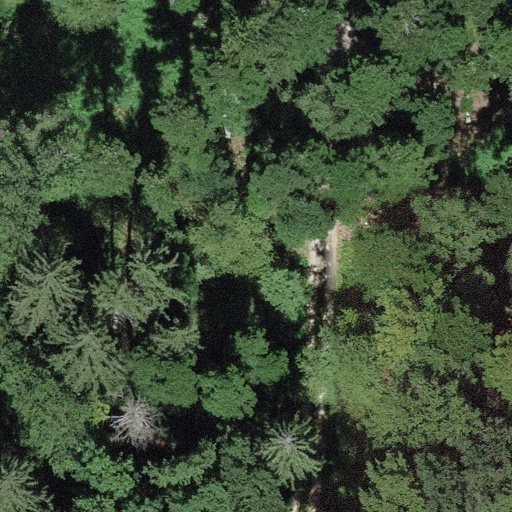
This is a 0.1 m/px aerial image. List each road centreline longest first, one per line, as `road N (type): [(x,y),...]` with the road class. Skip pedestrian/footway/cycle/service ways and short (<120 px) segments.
road 1 (track): [(312,511),(324,95),(369,0)]
road 2 (track): [(306,0),(0,317)]
